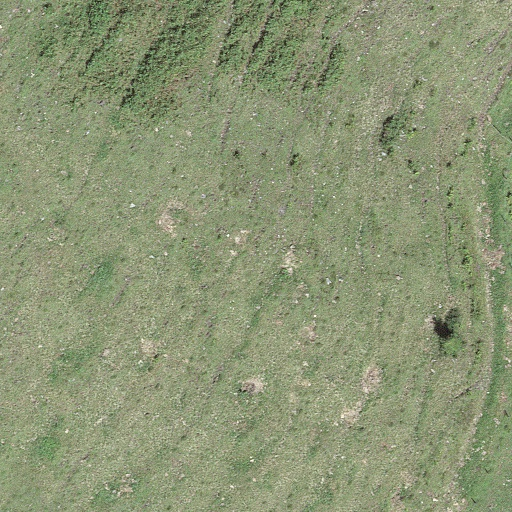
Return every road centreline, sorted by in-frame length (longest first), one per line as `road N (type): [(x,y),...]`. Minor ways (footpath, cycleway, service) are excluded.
road 1 (track): [(511,347),(496,113),(511,93)]
road 2 (track): [(449,511),(511,349)]
